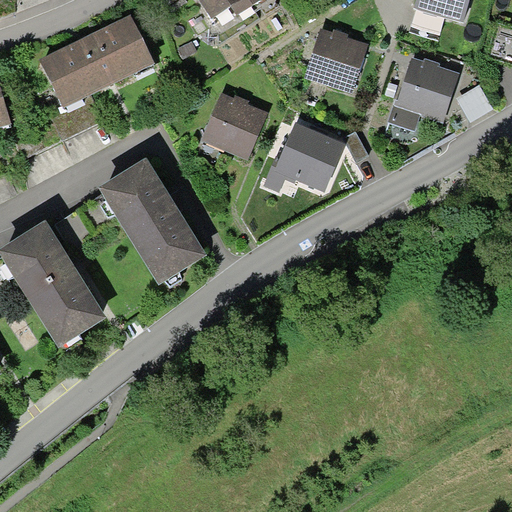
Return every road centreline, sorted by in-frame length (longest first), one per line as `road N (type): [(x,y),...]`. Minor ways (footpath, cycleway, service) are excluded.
road 1 (residential): [(0,467),(245,277),(511,121)]
road 2 (track): [(511,424),(347,511)]
